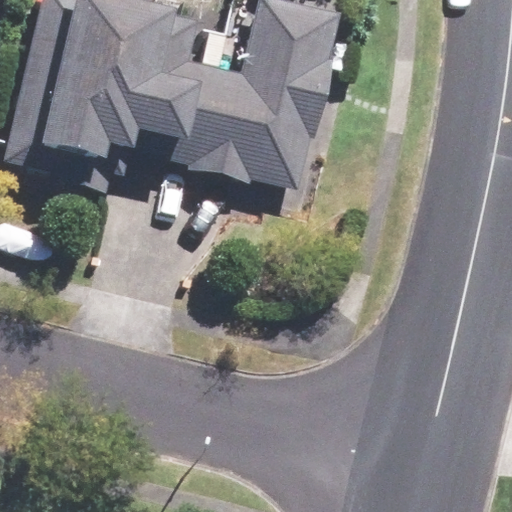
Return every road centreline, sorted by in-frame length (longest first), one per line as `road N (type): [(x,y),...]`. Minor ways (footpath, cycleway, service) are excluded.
road 1 (residential): [(408,468),(478,193),(511,0)]
road 2 (residential): [(408,468),(0,365)]
